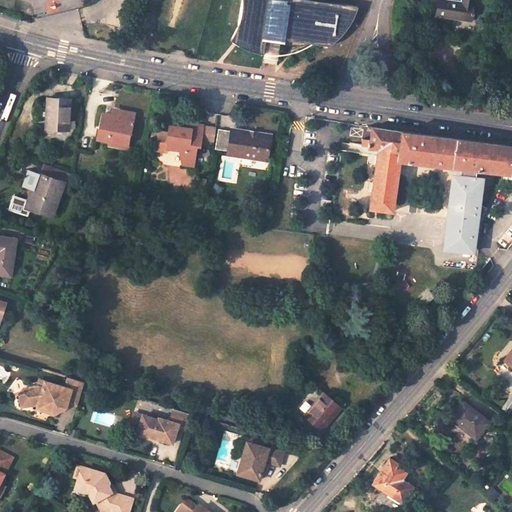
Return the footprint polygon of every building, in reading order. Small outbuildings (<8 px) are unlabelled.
[(239,8),(238,14),(238,15),(235,24),(233,28),(229,36),(228,39),(261,47),(264,30),(269,0),(239,0),(240,0),(239,8)] [(269,0),(264,30),(278,33),(284,0),(269,0)] [(340,34),(344,28),(344,27),(348,22),(352,15),(356,5),(326,0),(284,0),(278,33),(277,39),(283,40),(325,47),(328,45),(335,39),(340,34)] [(476,13),(474,13),(476,0),(464,0),(464,2),(451,0),(439,0),(438,15),(473,20),(473,16),(475,16),(476,13)] [(46,128),(68,130),(68,128),(75,129),(75,119),(69,119),(71,99),(48,97),(46,128)] [(113,109),(112,115),(122,118),(124,112),(113,109)] [(103,113),(97,138),(130,145),(137,115),(124,112),(122,118),(112,115),(103,113)] [(186,129),(170,126),(169,134),(159,132),(156,150),(166,152),(167,148),(179,151),(182,165),(194,167),(198,147),(200,147),(202,139),(204,126),(187,123),(186,129)] [(204,126),(202,139),(214,142),(217,129),(204,126)] [(477,169),(500,171),(511,172),(511,145),(444,137),(372,127),(369,147),(378,148),(369,208),(392,211),(400,160),(461,167),(477,169)] [(232,132),(232,134),(219,132),(216,151),(229,154),(228,158),(268,164),(272,139),(232,132)] [(282,140),(279,152),(287,153),(289,141),(282,140)] [(41,209),(53,213),(61,192),(67,195),(75,174),(46,164),(42,173),(39,172),(35,185),(37,185),(30,205),(41,209)] [(477,169),(461,167),(460,175),(454,174),(446,249),(471,252),(472,243),(479,243),(481,222),(487,208),(477,203),(480,177),(476,177),(477,169)] [(32,183),(23,208),(39,214),(41,209),(30,205),(37,185),(35,185),(32,183)] [(0,274),(11,276),(16,239),(0,236),(0,274)] [(40,383),(29,383),(20,396),(22,407),(41,404),(57,409),(55,414),(60,416),(67,407),(68,402),(78,405),(85,383),(69,378),(66,387),(46,381),(46,384),(40,383)] [(20,396),(29,383),(25,384),(19,391),(20,396)] [(325,392),(305,414),(323,429),(342,406),(325,392)] [(490,424),(466,403),(452,419),(476,440),(490,424)] [(57,409),(41,404),(39,409),(55,414),(57,409)] [(159,417),(144,413),(141,422),(136,420),(133,431),(153,437),(154,434),(161,436),(160,439),(172,442),(177,426),(188,429),(192,415),(173,409),(169,419),(159,416),(159,417)] [(237,473),(259,480),(265,461),(279,466),(284,452),(247,442),(237,473)] [(0,488),(7,476),(6,475),(15,458),(0,450),(0,488)] [(407,469),(389,457),(387,461),(373,483),(402,502),(411,488),(406,485),(400,481),(402,477),(407,469)] [(80,478),(76,490),(89,495),(95,504),(100,504),(104,511),(130,511),(134,502),(121,498),(120,499),(114,497),(109,489),(110,484),(104,475),(84,468),(81,478),(80,478)] [(197,508),(186,500),(177,511),(206,511),(199,506),(197,508)]
